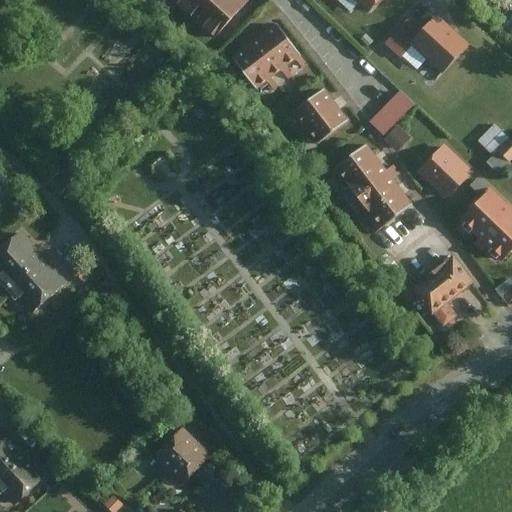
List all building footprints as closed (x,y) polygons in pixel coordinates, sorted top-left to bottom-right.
[(249,3),(245,0),(170,0),(217,41),(249,3)] [(323,0),(329,4),(332,0),(357,0),(372,13),(383,0),(323,0)] [(468,46),(436,18),(413,45),(445,73),(468,46)] [(276,25),(229,57),(259,101),(306,69),(276,25)] [(383,135),(416,104),(401,89),(369,120),(383,135)] [(327,91),(293,114),(317,147),(350,124),(327,91)] [(479,140),(493,155),(488,160),(499,172),(511,159),(511,138),(496,122),(479,140)] [(384,138),(398,150),(412,135),(399,123),(384,138)] [(368,144),(333,170),(378,229),(412,203),(368,144)] [(444,149),(420,172),(445,198),(469,175),(444,149)] [(511,213),(491,192),(464,220),(503,259),(511,250),(511,213)] [(24,233),(0,252),(0,284),(28,320),(68,288),(24,233)] [(451,258),(410,289),(431,317),(473,286),(451,258)] [(433,318),(441,330),(457,319),(449,307),(433,318)] [(49,480),(1,430),(0,431),(0,493),(16,510),(49,480)] [(163,468),(156,475),(167,485),(174,478),(185,489),(213,460),(181,430),(154,459),(163,468)]
